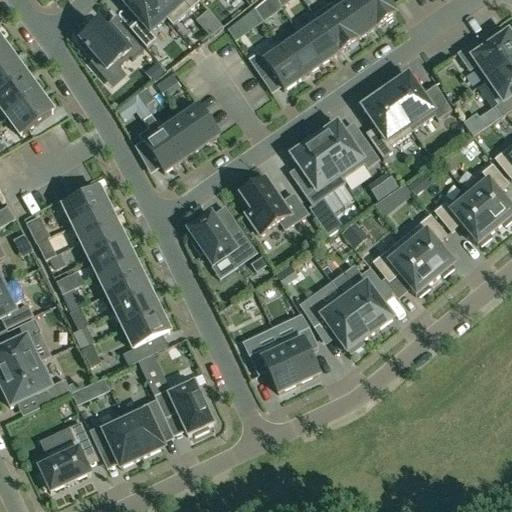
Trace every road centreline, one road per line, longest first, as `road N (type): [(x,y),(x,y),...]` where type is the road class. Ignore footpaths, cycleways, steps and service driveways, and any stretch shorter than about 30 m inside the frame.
road 1 (residential): [(157,223),(477,0)]
road 2 (residential): [(261,442),(348,402),(511,268)]
road 3 (residential): [(261,442),(157,223)]
road 4 (residential): [(157,223),(46,31)]
road 5 (residential): [(116,511),(261,442)]
